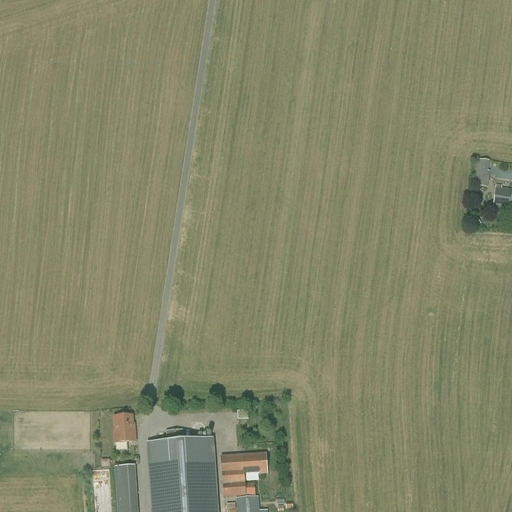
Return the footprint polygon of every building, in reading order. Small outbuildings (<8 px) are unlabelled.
[(488,165),(476,163),(474,180),(474,186),(488,188),(488,181),(490,172),(487,171),(488,165)] [(493,209),(494,209),(493,216),(503,217),(504,211),(511,211),(511,190),(495,188),(493,209)] [(481,224),(474,216),(467,222),(473,230),(481,224)] [(116,431),(114,431),(115,443),(136,442),(135,429),(134,429),(133,415),(115,417),(116,431)] [(166,432),(167,441),(146,442),(151,511),(216,511),(212,439),(184,440),(183,431),(166,432)] [(223,500),(246,498),(246,497),(255,496),(254,484),(245,485),(244,476),(267,474),(265,455),(245,456),(221,458),(223,498),(223,500)] [(114,467),(117,511),(137,511),(135,466),(114,467)] [(259,511),(259,498),(236,500),(236,511),(259,511)]
